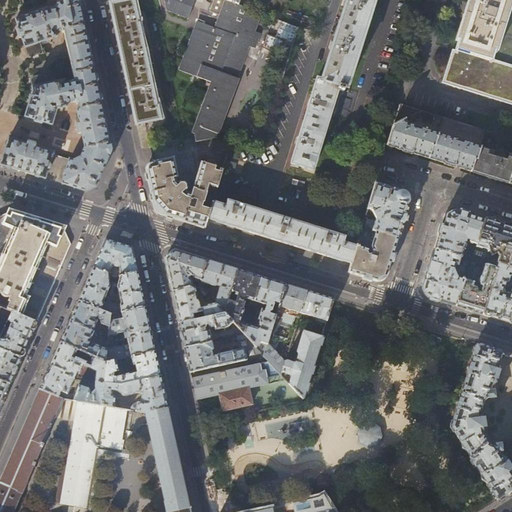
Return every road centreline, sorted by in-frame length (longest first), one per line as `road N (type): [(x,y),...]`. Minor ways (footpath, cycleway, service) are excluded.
road 1 (residential): [(143,224),(206,511)]
road 2 (residential): [(395,303),(143,224)]
road 3 (residential): [(0,443),(100,213)]
road 4 (residential): [(143,224),(92,0)]
road 5 (unknown): [(441,0),(429,66),(437,102),(511,125)]
road 6 (residential): [(436,181),(395,303)]
road 7 (residential): [(511,339),(395,303)]
